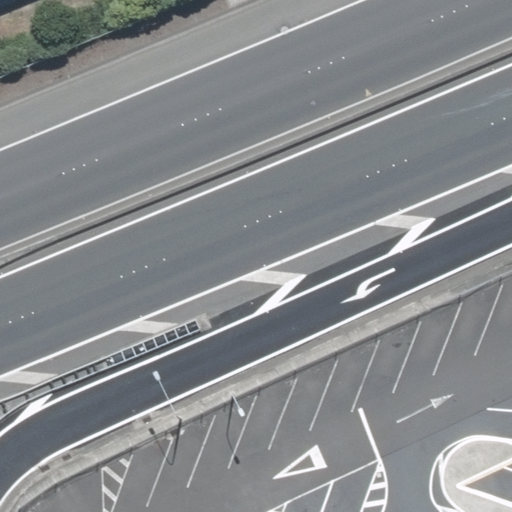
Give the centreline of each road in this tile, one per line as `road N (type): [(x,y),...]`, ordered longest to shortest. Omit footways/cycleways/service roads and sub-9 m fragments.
road 1 (trunk): [(511,220),(156,380),(31,443),(0,472)]
road 2 (trunk): [(511,115),(0,324)]
road 3 (trunk): [(0,199),(484,0)]
